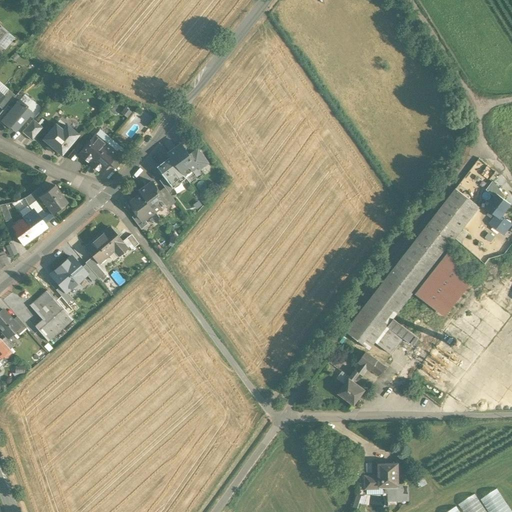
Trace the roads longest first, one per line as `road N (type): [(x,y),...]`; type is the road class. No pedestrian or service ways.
road 1 (residential): [(104,195),(283,421)]
road 2 (tertiary): [(104,195),(266,0)]
road 3 (residential): [(283,421),(511,416)]
road 4 (tertiary): [(0,283),(104,195)]
